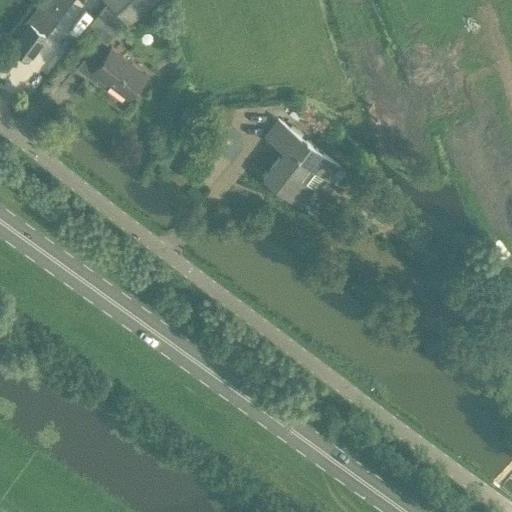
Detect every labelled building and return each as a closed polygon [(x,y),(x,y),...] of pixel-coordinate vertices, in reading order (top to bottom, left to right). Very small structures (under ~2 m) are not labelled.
[(29,24),(11,47),(27,59),(57,19),(71,0),(41,0),(38,5),(38,4),(25,21),(29,24)] [(106,3),(124,22),(131,30),(161,2),(159,0),(103,0),(106,2),(106,3)] [(106,43),(124,22),(106,3),(86,28),(106,43)] [(111,47),(105,54),(94,45),(77,68),(95,82),(99,76),(128,98),(146,73),(111,47)] [(438,55),(419,57),(422,84),(441,81),(438,55)] [(387,139),(389,138),(404,132),(392,101),(376,107),(374,107),(387,139)] [(262,177),(301,207),(315,188),(314,187),(322,176),(335,186),(346,171),(278,119),(265,136),(283,150),(262,177)] [(367,198),(364,213),(377,222),(391,216),(392,201),(381,193),(367,198)]
